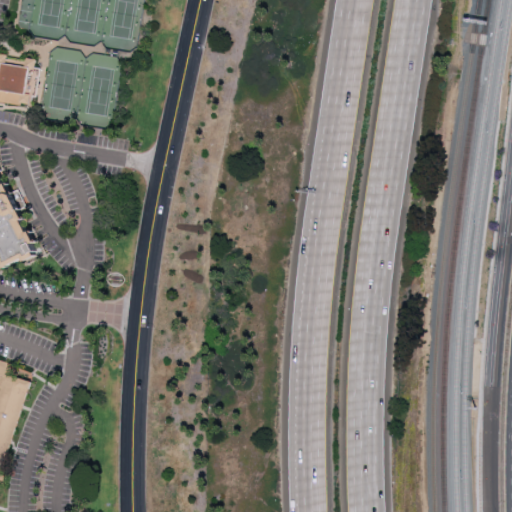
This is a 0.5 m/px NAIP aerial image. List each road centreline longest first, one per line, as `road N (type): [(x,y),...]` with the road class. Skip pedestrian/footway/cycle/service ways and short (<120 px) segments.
road 1 (tertiary): [(131,511),(145,259),(199,0)]
road 2 (motorway): [(362,511),(363,304),(413,0)]
road 3 (motorway): [(350,0),(307,315),(302,511)]
road 4 (secondary): [(511,192),(491,511)]
